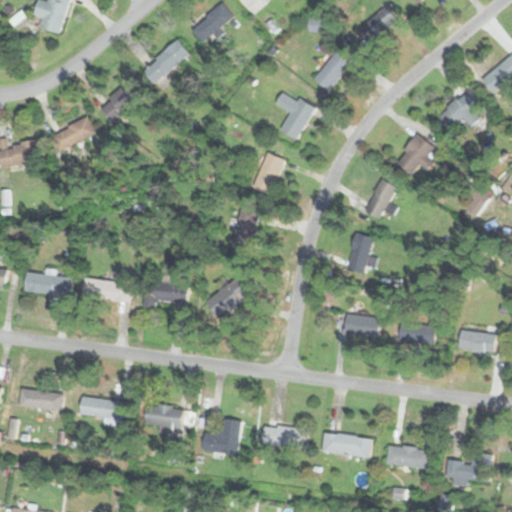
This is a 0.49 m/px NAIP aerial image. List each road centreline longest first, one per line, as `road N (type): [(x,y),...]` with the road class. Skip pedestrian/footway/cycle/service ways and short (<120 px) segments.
road 1 (residential): [(0,336),(511,403)]
road 2 (residential): [(285,375),(302,259),(342,156),(385,100),(500,0)]
road 3 (residential): [(0,93),(56,77),(149,0)]
